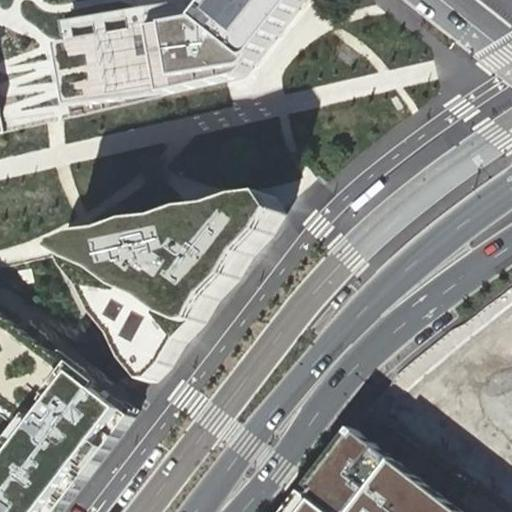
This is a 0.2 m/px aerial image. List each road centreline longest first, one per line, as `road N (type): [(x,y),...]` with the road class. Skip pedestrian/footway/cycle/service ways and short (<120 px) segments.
road 1 (primary): [(511,188),(367,307),(197,511)]
road 2 (primary): [(242,511),(359,365),(511,246)]
